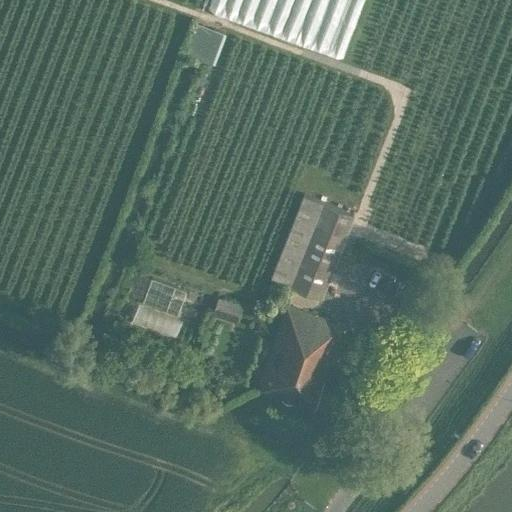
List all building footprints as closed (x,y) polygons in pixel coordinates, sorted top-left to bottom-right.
[(191,29),(219,39),(229,10),(201,0),(191,29)] [(359,203),(307,183),(275,265),(327,284),(359,203)] [(189,280),(155,268),(146,292),(180,305),(189,280)] [(244,294),(221,287),(216,305),(239,312),(244,294)] [(333,307),(292,291),(259,378),(317,399),(349,313),(346,312),(345,315),(332,310),(333,307)] [(109,325),(103,336),(116,344),(122,333),(109,325)]
